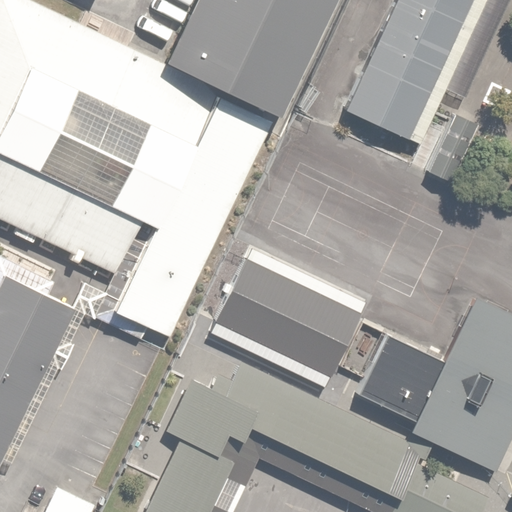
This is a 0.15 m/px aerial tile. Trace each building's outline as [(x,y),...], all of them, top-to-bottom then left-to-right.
[(166,335),(270,110),(161,60),(28,0),(0,0),(0,216),(125,274),(109,308),(166,335)] [(189,0),(161,60),(270,110),(321,0),(189,0)] [(464,0),(389,0),(340,106),(402,134),(464,0)] [(475,125),(449,113),(422,167),(448,180),(475,125)] [(0,433),(62,305),(0,275),(0,433)] [(511,425),(511,320),(468,300),(410,427),(494,465),(511,425)] [(229,511),(256,455),(380,511),(467,511),(472,502),(375,457),(387,431),(201,345),(123,511),(229,511)] [(88,511),(93,503),(57,486),(44,511),(88,511)]
